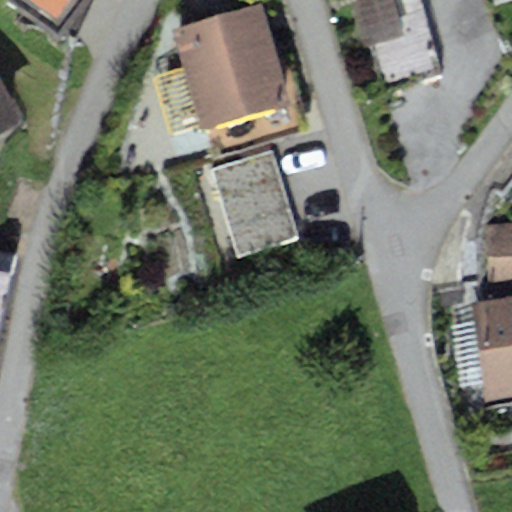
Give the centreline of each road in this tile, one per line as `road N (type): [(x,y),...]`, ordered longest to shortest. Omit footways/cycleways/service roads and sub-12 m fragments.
road 1 (residential): [(453,511),(303,0)]
road 2 (residential): [(141,0),(63,172),(32,283),(0,460)]
